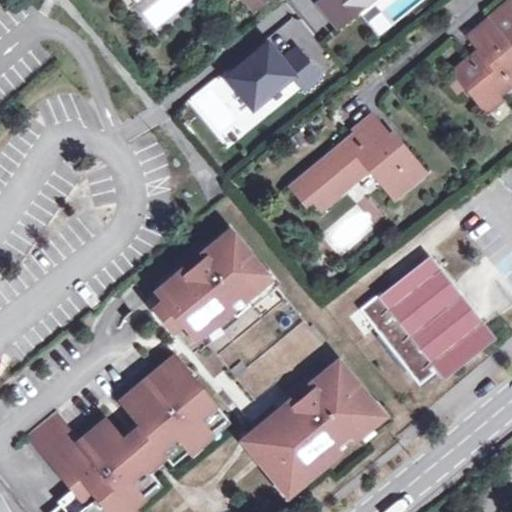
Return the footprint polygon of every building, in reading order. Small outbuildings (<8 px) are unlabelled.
[(269,0),(247,0),(256,11),(269,0)] [(325,0),(319,6),(340,32),(366,10),(364,7),(358,0),(325,0)] [(511,0),(509,0),(467,36),(477,48),(484,56),(475,65),(468,56),(451,70),(455,75),(466,88),(487,115),(502,102),(500,99),(511,88),(511,0)] [(269,45),(226,79),(253,111),(293,78),(305,92),(320,79),(297,51),(284,62),(269,45)] [(484,56),(477,48),(468,56),(475,65),(484,56)] [(466,88),(455,75),(446,83),(456,96),(466,88)] [(383,176),(377,180),(394,200),(426,172),(400,142),(392,149),(384,139),(389,135),(370,113),(350,129),(353,132),(288,186),(301,202),(308,197),(321,211),(369,171),(375,166),(383,176)] [(375,166),(369,171),(377,180),(383,176),(375,166)] [(202,254),(198,248),(183,261),(191,270),(183,276),(188,282),(153,310),(170,331),(181,322),(194,340),(229,311),(234,317),(248,305),(243,299),(268,279),(229,232),(202,254)] [(390,304),(445,370),(459,359),(462,362),(469,357),(467,353),(486,337),(431,270),(390,304)] [(145,300),(153,310),(188,282),(183,276),(180,272),(146,300),(145,300)] [(248,305),(250,308),(275,287),(268,279),(243,299),(248,305)] [(145,300),(146,300),(133,283),(117,297),(130,313),(145,300)] [(229,311),(194,340),(201,348),(235,319),(234,317),(229,311)] [(271,429),(248,448),(281,489),(328,451),(351,431),(376,411),(337,363),(310,385),(306,380),(291,392),(299,402),(282,416),(279,412),(265,422),(271,429)] [(83,506),(95,499),(104,511),(132,511),(128,505),(155,483),(144,470),(162,456),(169,466),(224,421),(177,364),(122,410),(142,435),(126,448),(104,424),(78,446),(54,416),(28,438),(73,492),(83,506)] [(279,412),(282,416),(299,402),(291,392),(285,398),(289,403),(279,412)] [(351,431),(358,440),(383,419),(376,411),(351,431)] [(281,489),(288,497),(335,459),(328,451),(281,489)] [(48,511),(76,511),(83,506),(73,492),(48,511)] [(83,506),(76,511),(104,511),(95,499),(83,506)]
